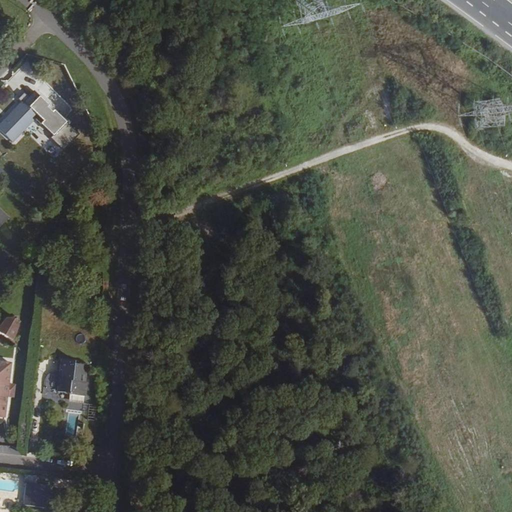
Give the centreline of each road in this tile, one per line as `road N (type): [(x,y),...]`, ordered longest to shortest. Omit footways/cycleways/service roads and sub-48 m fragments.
road 1 (unclassified): [(46,16),(114,87),(132,146),(116,476)]
road 2 (track): [(511,171),(480,157),(447,119),(129,230)]
